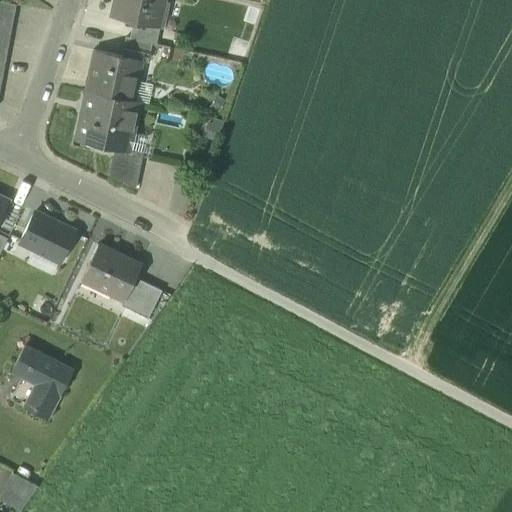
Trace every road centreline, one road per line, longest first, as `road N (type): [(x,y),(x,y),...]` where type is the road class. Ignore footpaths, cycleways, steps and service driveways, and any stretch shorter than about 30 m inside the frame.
road 1 (track): [(177,239),(511,423)]
road 2 (track): [(511,182),(402,366)]
road 3 (residential): [(22,160),(177,239)]
road 4 (residential): [(72,0),(22,160)]
